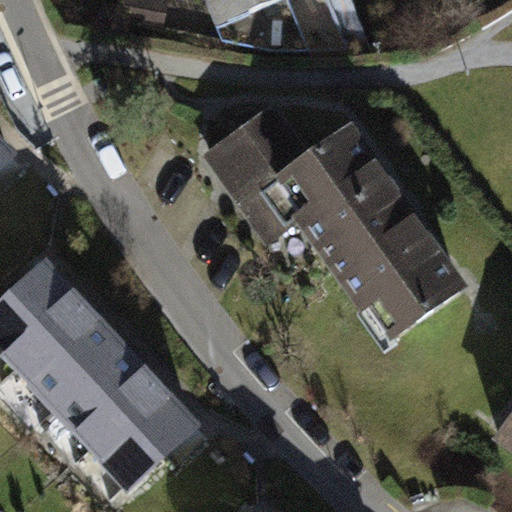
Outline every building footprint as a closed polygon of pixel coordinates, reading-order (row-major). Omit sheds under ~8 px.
[(201,0),(224,58),(338,13),(333,0),(201,0)] [(264,110),(183,162),(266,290),(312,261),(391,383),(477,327),(363,152),(312,185),(264,110)] [(0,205),(24,185),(0,158),(0,205)] [(133,511),(201,451),(46,281),(0,322),(0,377),(122,511),(133,511)] [(511,422),(496,451),(511,459),(511,422)]
